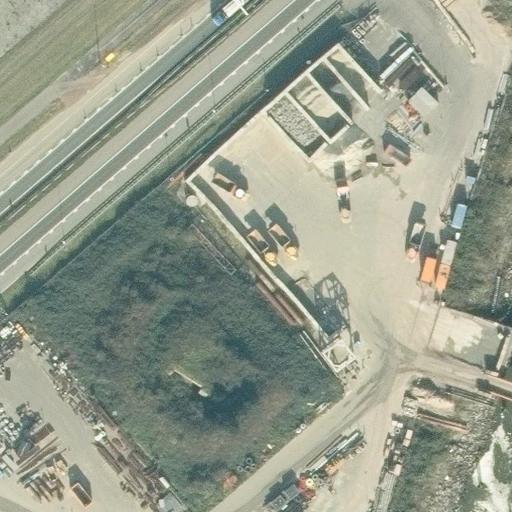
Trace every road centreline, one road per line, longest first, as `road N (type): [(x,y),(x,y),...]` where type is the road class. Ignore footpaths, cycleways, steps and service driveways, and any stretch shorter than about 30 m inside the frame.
road 1 (motorway): [(0,244),(286,0)]
road 2 (motorway): [(228,0),(0,196)]
